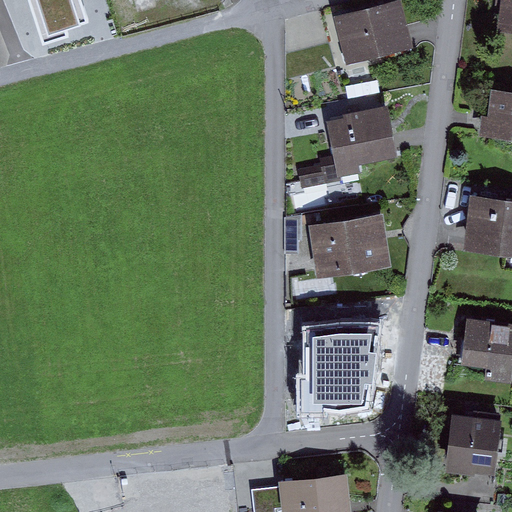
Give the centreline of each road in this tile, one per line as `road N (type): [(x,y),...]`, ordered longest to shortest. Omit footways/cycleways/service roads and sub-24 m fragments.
road 1 (residential): [(270,446),(270,9)]
road 2 (residential): [(396,433),(454,0)]
road 3 (residential): [(0,478),(270,446)]
road 4 (residential): [(24,72),(270,9)]
road 5 (residential): [(270,446),(396,433)]
